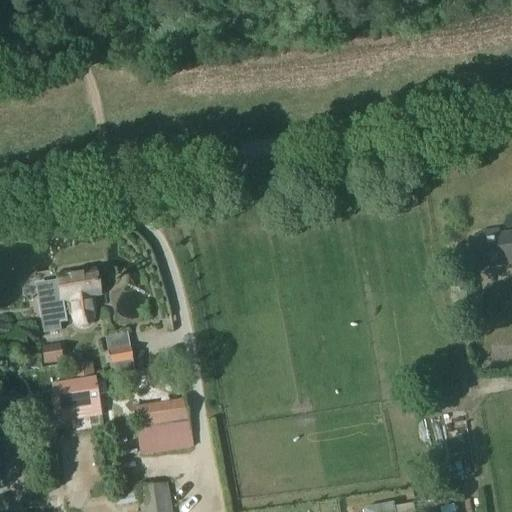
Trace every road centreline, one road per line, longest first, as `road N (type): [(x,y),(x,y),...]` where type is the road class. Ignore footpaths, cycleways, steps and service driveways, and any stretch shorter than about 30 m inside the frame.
road 1 (unclassified): [(0,195),(511,107)]
road 2 (unknown): [(146,189),(212,449),(215,511)]
